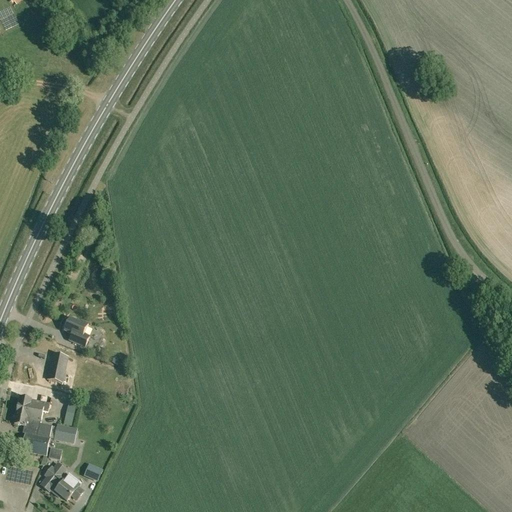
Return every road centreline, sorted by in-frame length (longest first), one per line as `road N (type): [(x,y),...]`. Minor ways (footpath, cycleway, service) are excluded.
road 1 (secondary): [(0,320),(58,189),(128,64),(176,0)]
road 2 (unclassified): [(511,300),(453,246),(342,0)]
